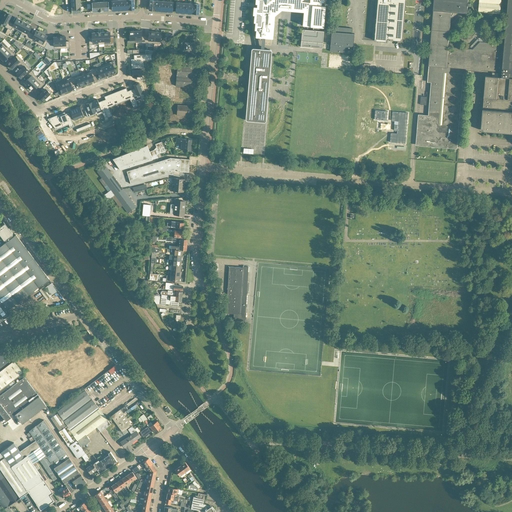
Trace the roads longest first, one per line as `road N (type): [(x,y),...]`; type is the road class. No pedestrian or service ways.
road 1 (unclassified): [(172,430),(216,396),(254,441),(511,459)]
road 2 (unclassified): [(172,430),(0,202)]
road 3 (residential): [(120,17),(121,79),(38,111),(0,71)]
road 4 (unknown): [(412,186),(421,0)]
road 5 (unclassified): [(508,196),(339,180)]
road 6 (residential): [(339,180),(202,167)]
